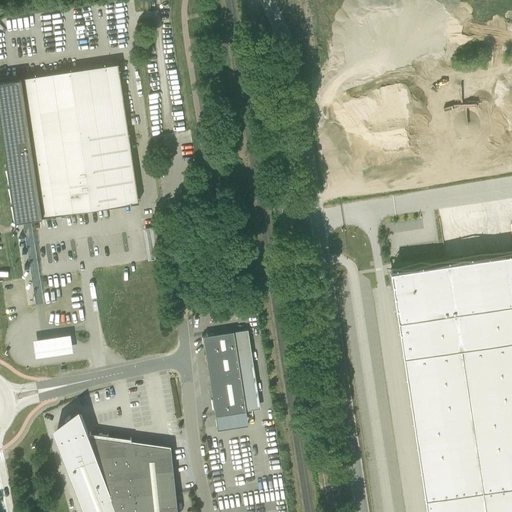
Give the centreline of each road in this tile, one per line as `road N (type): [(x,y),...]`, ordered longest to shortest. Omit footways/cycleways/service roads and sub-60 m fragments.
road 1 (unclassified): [(273,0),(290,35),(358,511)]
road 2 (track): [(310,200),(511,164)]
road 3 (unclassified): [(185,359),(9,398)]
road 4 (unclassified): [(207,511),(185,359)]
